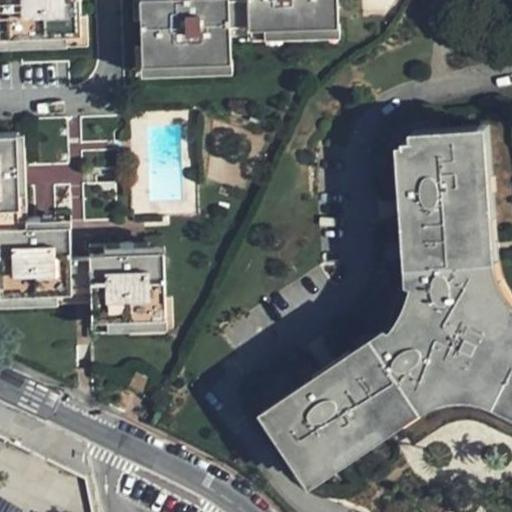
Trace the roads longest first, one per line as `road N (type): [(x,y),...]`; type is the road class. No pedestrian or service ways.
road 1 (residential): [(318,511),(270,473),(216,379),(330,305),(362,263),(358,160),(369,125),(399,96),(511,69)]
road 2 (tertiary): [(0,383),(196,479),(244,511)]
road 3 (residential): [(0,97),(84,94),(111,83),(107,0)]
